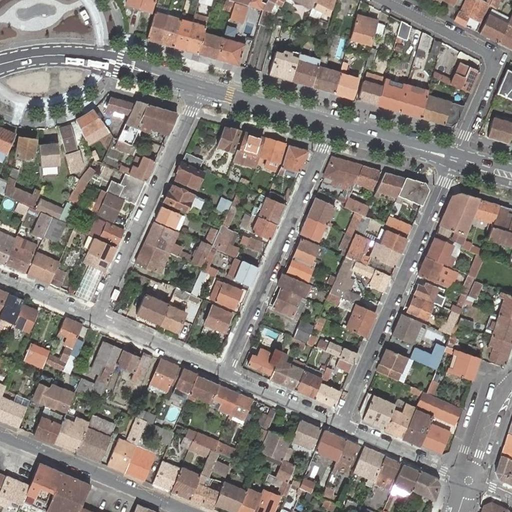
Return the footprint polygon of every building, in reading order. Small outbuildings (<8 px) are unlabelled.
[(151,12),(154,0),(127,0),(126,4),(151,12)] [(226,0),(224,9),(231,11),(234,2),(228,0),(226,0)] [(267,0),(266,4),(263,10),(270,12),(275,2),(275,0),(267,0)] [(313,0),(289,0),(310,11),(313,0)] [(313,0),(318,2),(316,8),(321,11),(330,16),(332,9),(334,0),(313,0)] [(337,0),(334,12),(346,15),(350,0),(337,0)] [(466,0),(461,12),(459,11),(454,20),(464,25),(469,16),(481,22),(489,6),(489,5),(486,3),(481,1),(480,4),(472,0),(466,0)] [(491,0),(489,5),(489,6),(495,9),(499,0),(491,0)] [(252,7),(263,10),(266,4),(260,1),(259,4),(254,2),(252,7)] [(246,12),(246,8),(234,4),(230,19),(240,22),(243,11),(246,12)] [(157,5),(155,12),(159,14),(164,15),(167,16),(168,14),(169,11),(170,9),(157,5)] [(258,24),(266,26),(270,12),(263,10),(258,24)] [(490,15),(507,24),(510,19),(492,10),(490,15)] [(147,39),(159,43),(167,16),(164,15),(159,14),(155,12),(147,39)] [(377,21),(356,15),(354,22),(349,38),(371,44),(375,28),(377,21)] [(497,42),(507,24),(490,15),(488,15),(479,33),(497,42)] [(159,43),(172,47),(180,20),(175,18),(170,17),(167,16),(159,43)] [(401,22),(392,17),(387,32),(397,35),(401,22)] [(172,47),(185,50),(192,24),(189,23),(184,21),(180,20),(172,47)] [(377,22),(373,36),(381,38),(385,24),(377,22)] [(397,35),(395,42),(401,43),(402,38),(407,40),(411,26),(401,22),(397,35)] [(185,50),(197,54),(203,33),(205,27),(200,26),(195,25),(192,24),(185,50)] [(511,27),(507,24),(497,42),(511,49),(511,27)] [(216,59),(238,65),(244,45),(231,41),(233,33),(225,31),(222,39),(216,59)] [(422,32),(415,55),(422,57),(424,50),(427,51),(431,37),(422,32)] [(197,54),(216,59),(222,39),(209,35),(205,34),(203,33),(197,54)] [(438,57),(442,42),(434,40),(430,54),(438,57)] [(370,48),(368,55),(365,65),(370,67),(375,49),(370,48)] [(269,74),(290,80),(297,58),(290,56),(291,53),(283,51),(282,54),(275,52),(269,74)] [(290,80),(312,87),(318,65),(320,59),(310,56),(307,56),(298,53),(297,58),(290,80)] [(312,87),(334,93),(339,74),(340,72),(343,62),(339,61),(336,71),(321,67),(323,60),(320,59),(318,65),(312,87)] [(334,93),(353,98),(358,79),(344,75),(347,63),(343,62),(340,72),(339,74),(334,93)] [(450,84),(469,93),(479,71),(469,67),(460,63),(459,65),(453,78),(434,70),(432,75),(450,84)] [(511,71),(506,69),(496,93),(511,100),(511,71)] [(377,105),(399,112),(406,85),(402,84),(401,90),(387,86),(389,80),(384,79),(382,87),(377,105)] [(394,82),(389,80),(387,86),(401,90),(402,84),(397,82),(394,82)] [(358,100),(377,105),(382,87),(363,81),(358,100)] [(399,112),(420,118),(426,100),(427,96),(428,91),(424,90),(422,96),(409,92),(411,86),(406,85),(399,112)] [(416,88),(411,86),(409,92),(422,96),(424,90),(419,88),(416,88)] [(427,96),(426,100),(446,105),(447,101),(427,96)] [(121,116),(115,130),(121,132),(122,129),(129,115),(133,105),(111,98),(106,108),(125,114),(124,116),(121,116)] [(456,122),(464,106),(450,102),(447,101),(446,105),(426,100),(420,118),(444,125),(451,126),(456,122)] [(148,104),(135,101),(133,105),(129,115),(122,129),(121,132),(118,139),(131,145),(136,134),(130,131),(132,129),(136,131),(140,132),(141,129),(148,132),(156,136),(158,130),(160,131),(167,134),(177,113),(148,104)] [(125,114),(106,108),(105,111),(121,116),(124,116),(125,114)] [(78,119),(75,120),(83,135),(90,132),(103,124),(93,109),(86,114),(78,119)] [(511,117),(494,113),(493,118),(511,123),(511,117)] [(511,133),(511,123),(493,118),(487,137),(508,143),(511,133)] [(90,132),(83,135),(84,138),(86,142),(108,130),(103,124),(90,132)] [(69,126),(59,129),(64,147),(65,147),(67,154),(69,165),(77,162),(74,152),(76,151),(69,126)] [(14,134),(0,127),(0,150),(6,153),(14,134)] [(240,131),(230,128),(230,129),(224,128),(217,147),(232,152),(240,131)] [(115,130),(112,136),(114,138),(118,139),(121,132),(115,130)] [(263,137),(245,132),(239,150),(248,153),(245,163),(254,166),(257,156),(263,137)] [(35,139),(19,136),(16,156),(32,159),(35,139)] [(285,144),(265,138),(260,156),(260,157),(258,161),(257,163),(257,164),(259,165),(261,162),(263,157),(269,159),(266,168),(275,171),(278,162),(279,162),(285,144)] [(131,145),(118,139),(115,147),(133,155),(136,147),(131,145)] [(57,143),(38,144),(41,166),(45,165),(46,171),(55,170),(55,164),(59,164),(57,143)] [(109,147),(106,143),(99,147),(102,152),(109,147)] [(308,150),(288,145),(281,166),(278,174),(282,175),(283,172),(284,167),(299,171),(308,150)] [(248,153),(239,150),(237,160),(245,163),(248,153)] [(203,160),(186,153),(182,160),(199,168),(203,160)] [(145,182),(155,161),(143,156),(142,159),(136,156),(132,166),(131,170),(124,167),(122,172),(124,173),(128,175),(135,177),(145,182)] [(332,157),(324,175),(334,178),(332,184),(351,190),(354,184),(362,166),(332,157)] [(203,173),(181,163),(176,172),(178,173),(175,179),(196,189),(203,173)] [(362,166),(354,184),(351,190),(349,194),(355,197),(360,186),(357,185),(358,183),(372,190),(380,171),(362,166)] [(9,178),(8,177),(4,195),(19,201),(29,206),(32,207),(35,201),(40,191),(34,189),(32,195),(14,187),(16,180),(18,169),(11,167),(9,178)] [(89,167),(78,180),(84,182),(94,170),(89,167)] [(297,176),(299,171),(284,167),(283,172),(297,176)] [(405,178),(384,172),(373,196),(378,197),(379,192),(396,197),(397,194),(405,178)] [(124,173),(119,184),(123,186),(128,175),(124,173)] [(111,181),(106,192),(108,193),(123,199),(135,204),(145,182),(135,177),(128,175),(123,186),(119,184),(111,181)] [(334,178),(324,175),(322,181),(332,184),(334,178)] [(424,183),(405,178),(397,194),(396,197),(395,201),(400,203),(402,197),(421,204),(427,190),(424,183)] [(78,180),(74,189),(67,201),(72,204),(84,182),(78,180)] [(168,192),(163,201),(186,211),(189,204),(199,208),(203,199),(193,195),(172,186),(169,192),(168,192)] [(113,221),(123,199),(108,193),(106,192),(103,191),(101,190),(91,212),(93,213),(97,216),(98,214),(113,221)] [(283,197),(269,192),(267,197),(281,203),(283,197)] [(241,195),(236,193),(232,202),(231,205),(236,207),(241,195)] [(459,193),(452,195),(436,233),(462,244),(473,216),(479,199),(459,193)] [(266,196),(260,194),(258,199),(261,200),(260,203),(258,207),(258,208),(255,207),(252,214),(258,216),(276,224),(281,214),(278,212),(281,206),(282,203),(281,203),(267,197),(266,196)] [(229,208),(231,205),(232,202),(221,197),(218,202),(229,208)] [(335,206),(315,197),(306,216),(325,224),(326,225),(332,227),(333,224),(328,222),(335,206)] [(348,197),(345,203),(343,206),(351,210),(362,215),(364,216),(368,207),(348,197)] [(64,208),(41,198),(36,209),(59,219),(64,208)] [(499,205),(479,199),(473,216),(493,222),(499,205)] [(30,207),(19,201),(15,209),(26,215),(27,212),(30,207)] [(226,214),(229,208),(218,202),(215,209),(226,214)] [(228,227),(237,207),(236,207),(231,205),(229,208),(226,214),(222,224),(226,226),(228,227)] [(511,208),(499,205),(493,222),(492,225),(487,237),(511,245),(511,208)] [(36,209),(30,207),(27,212),(39,217),(32,233),(43,238),(44,235),(52,217),(36,209)] [(174,228),(179,230),(185,217),(180,214),(161,207),(155,220),(174,228)] [(362,215),(351,210),(350,213),(354,215),(347,230),(344,228),(343,232),(346,233),(353,236),(354,233),(362,215)] [(258,216),(252,214),(246,229),(251,231),(251,232),(269,240),(276,224),(258,216)] [(362,215),(354,233),(362,236),(367,225),(370,226),(373,219),(364,216),(362,215)] [(99,240),(100,237),(116,245),(123,230),(102,221),(93,216),(88,228),(76,222),(75,226),(82,229),(81,232),(95,238),(99,240)] [(306,216),(299,234),(317,241),(325,224),(306,216)] [(59,219),(52,217),(44,235),(58,241),(66,222),(59,219)] [(412,226),(388,217),(384,224),(408,234),(412,226)] [(145,243),(169,253),(170,254),(174,244),(171,242),(176,231),(154,222),(145,243)] [(225,228),(226,226),(222,224),(220,229),(213,244),(211,247),(216,249),(217,248),(233,256),(236,250),(230,247),(237,233),(225,228)] [(82,229),(75,226),(66,246),(70,247),(75,233),(80,236),(81,232),(82,229)] [(217,230),(211,227),(206,241),(211,243),(217,230)] [(400,253),(406,238),(386,229),(380,244),(400,253)] [(0,262),(4,264),(15,239),(0,232),(0,262)] [(341,254),(344,256),(353,236),(346,233),(339,248),(343,250),(341,254)] [(4,264),(25,273),(37,243),(33,241),(34,239),(26,236),(24,240),(16,236),(15,239),(4,264)] [(258,251),(262,241),(251,237),(247,246),(258,251)] [(453,244),(434,237),(426,256),(442,263),(445,264),(451,267),(455,257),(449,255),(453,244)] [(109,261),(115,247),(99,240),(95,238),(89,252),(86,256),(106,267),(109,261)] [(301,239),(293,258),(313,267),(317,269),(319,264),(312,261),(318,246),(301,239)] [(394,267),(400,253),(380,244),(375,242),(370,239),(363,254),(369,256),(394,267)] [(191,263),(201,267),(211,245),(202,241),(191,263)] [(145,243),(135,263),(160,274),(169,253),(145,243)] [(449,255),(455,257),(459,247),(453,244),(449,255)] [(470,247),(469,251),(477,254),(480,256),(483,249),(475,246),(474,249),(470,247)] [(202,267),(200,270),(201,271),(207,273),(214,276),(217,270),(209,266),(216,249),(211,247),(202,267)] [(182,252),(180,258),(188,261),(190,255),(182,252)] [(27,274),(49,284),(59,262),(36,253),(27,274)] [(468,275),(475,278),(479,268),(484,257),(480,256),(477,254),(468,275)] [(106,267),(86,256),(84,262),(104,271),(106,267)] [(329,292),(345,299),(353,282),(350,279),(345,277),(353,260),(344,256),(335,277),(332,285),(329,292)] [(426,256),(418,275),(433,282),(451,289),(452,286),(449,285),(455,272),(441,265),(442,263),(426,256)] [(250,285),(257,268),(235,258),(227,276),(250,285)] [(313,267),(293,258),(287,272),(311,283),(312,280),(308,279),(309,276),(313,267)] [(390,276),(356,261),(352,270),(353,270),(376,280),(373,288),(383,292),(384,290),(386,285),(390,276)] [(66,273),(58,269),(54,278),(62,281),(66,273)] [(204,281),(207,273),(201,271),(198,278),(204,281)] [(304,297),(309,284),(282,273),(277,285),(304,297)] [(327,283),(332,285),(335,277),(331,275),(327,283)] [(461,294),(467,296),(474,280),(475,278),(468,275),(460,293),(461,294)] [(209,298),(233,309),(241,290),(218,280),(209,298)] [(479,289),(481,282),(480,282),(474,280),(472,287),(478,288),(479,289)] [(191,294),(197,296),(202,286),(196,283),(191,294)] [(419,285),(414,295),(432,303),(436,294),(440,296),(441,296),(444,289),(438,287),(438,288),(426,283),(424,287),(419,285)] [(174,291),(172,295),(186,301),(189,293),(176,287),(174,291)] [(478,288),(472,287),(465,303),(471,304),(478,288)] [(281,288),(272,308),(297,318),(306,299),(281,288)] [(8,293),(0,289),(0,312),(3,306),(10,309),(16,296),(8,293)] [(364,336),(374,312),(356,304),(345,299),(329,292),(329,293),(325,301),(353,312),(346,328),(364,336)] [(511,318),(511,295),(501,292),(499,296),(504,297),(498,314),(511,318)] [(136,313),(159,324),(167,305),(168,305),(144,294),(136,313)] [(436,294),(432,303),(437,304),(440,296),(436,294)] [(459,314),(464,303),(467,296),(461,294),(456,306),(453,305),(450,310),(452,311),(459,314)] [(414,297),(407,311),(426,319),(429,313),(433,315),(437,315),(437,314),(438,314),(439,311),(439,309),(438,308),(436,306),(414,297)] [(315,311),(319,313),(323,305),(319,303),(315,311)] [(456,324),(461,326),(464,317),(469,319),(475,307),(465,303),(456,324)] [(38,311),(22,304),(12,328),(15,329),(16,326),(22,329),(26,318),(33,322),(38,311)] [(167,305),(159,324),(177,332),(185,313),(167,305)] [(204,324),(223,333),(232,313),(212,305),(211,308),(206,318),(203,317),(201,323),(204,324)] [(455,324),(459,314),(452,311),(447,323),(443,321),(439,330),(450,335),(455,324)] [(495,313),(491,312),(484,334),(488,335),(491,336),(493,330),(490,328),(492,320),(496,322),(498,314),(495,313)] [(401,314),(392,335),(411,344),(420,322),(401,314)] [(511,343),(511,340),(511,318),(498,314),(496,322),(492,320),(490,328),(493,330),(491,336),(511,343)] [(320,331),(325,319),(319,316),(314,328),(320,331)] [(29,332),(33,322),(26,318),(22,329),(29,332)] [(82,325),(65,318),(58,332),(68,336),(65,345),(66,346),(61,360),(50,355),(46,363),(63,370),(82,325)] [(310,334),(314,326),(300,320),(293,337),(295,338),(300,341),(306,343),(310,334)] [(306,343),(312,346),(315,337),(310,334),(306,343)] [(295,338),(293,337),(288,336),(286,341),(292,344),(295,338)] [(505,364),(511,343),(491,336),(488,346),(487,350),(491,351),(488,358),(505,364)] [(446,345),(454,349),(457,341),(455,340),(451,338),(449,337),(446,345)] [(298,347),(300,341),(295,338),(292,344),(298,347)] [(353,363),(356,354),(320,339),(316,348),(325,351),(353,363)] [(115,364),(121,350),(103,342),(91,370),(97,373),(102,375),(99,381),(107,384),(115,364)] [(49,352),(30,344),(24,358),(30,360),(29,362),(37,366),(38,364),(43,366),(49,352)] [(443,351),(445,348),(435,344),(430,355),(415,349),(411,359),(436,369),(443,351)] [(472,381),(479,358),(480,358),(454,349),(446,345),(445,348),(443,351),(453,354),(457,355),(453,369),(449,367),(446,367),(445,371),(447,372),(472,381)] [(271,375),(281,352),(281,351),(274,348),(272,353),(260,348),(258,353),(256,356),(255,356),(256,353),(253,352),(252,355),(248,365),(271,375)] [(376,371),(397,380),(407,357),(386,348),(376,371)] [(140,358),(121,350),(115,364),(133,372),(131,379),(140,384),(152,356),(143,352),(140,358)] [(269,379),(282,385),(291,365),(290,365),(284,362),(287,355),(281,352),(271,375),(269,379)] [(411,359),(407,357),(397,380),(403,382),(404,383),(414,360),(411,359)] [(349,371),(352,363),(340,358),(336,366),(349,371)] [(177,366),(160,359),(150,383),(167,390),(168,389),(170,384),(177,366)] [(282,385),(294,390),(303,370),(293,366),(295,361),(292,360),(290,365),(291,365),(282,385)] [(293,366),(303,370),(305,365),(295,361),(293,366)] [(324,373),(305,365),(303,370),(321,378),(324,373)] [(182,369),(177,366),(170,384),(189,392),(197,375),(182,369)] [(331,369),(326,367),(324,373),(321,378),(321,379),(327,381),(331,369)] [(294,390),(313,398),(319,383),(321,379),(321,378),(303,370),(294,390)] [(426,393),(433,395),(442,374),(435,371),(426,393)] [(42,372),(41,373),(38,379),(37,382),(39,383),(33,397),(55,407),(66,412),(74,393),(63,388),(52,383),(54,378),(42,372)] [(102,375),(97,373),(93,383),(91,387),(103,392),(107,384),(99,381),(102,375)] [(218,384),(197,375),(189,392),(189,393),(210,403),(211,399),(218,384)] [(80,378),(76,390),(98,400),(100,401),(103,392),(91,387),(93,383),(80,378)] [(319,383),(337,391),(339,386),(327,381),(321,379),(319,383)] [(167,390),(150,383),(148,386),(166,393),(167,390)] [(333,407),(340,392),(337,391),(319,383),(313,398),(333,407)] [(189,392),(170,384),(168,389),(187,397),(189,393),(189,392)] [(239,393),(218,384),(211,399),(220,403),(218,409),(230,414),(239,393)] [(421,396),(423,391),(421,390),(413,387),(411,392),(421,396)] [(433,415),(440,418),(447,402),(433,395),(426,393),(423,391),(421,396),(416,407),(433,415)] [(362,419),(384,429),(394,406),(395,404),(396,401),(393,399),(392,402),(373,394),(367,392),(359,412),(361,419),(362,419)] [(253,399),(239,393),(230,414),(228,418),(231,419),(232,415),(244,420),(253,399)] [(13,402),(26,408),(29,400),(16,395),(13,402)] [(0,398),(0,419),(18,427),(26,408),(13,402),(1,397),(0,398)] [(211,399),(210,403),(209,405),(218,409),(220,403),(211,399)] [(454,424),(462,408),(447,402),(440,418),(454,424)] [(384,429),(402,437),(414,410),(416,407),(406,403),(403,410),(394,406),(384,429)] [(165,419),(174,423),(180,410),(171,406),(165,419)] [(33,434),(53,442),(61,425),(64,418),(64,416),(44,407),(41,416),(33,434)] [(420,445),(429,424),(430,421),(431,418),(433,415),(416,407),(414,410),(402,437),(410,440),(420,445)] [(299,419),(277,410),(267,431),(268,431),(290,441),(290,440),(299,419)] [(150,423),(152,424),(156,416),(146,411),(142,419),(146,421),(147,421),(150,423)] [(53,442),(76,452),(89,422),(84,420),(81,419),(76,417),(74,422),(64,418),(61,425),(53,442)] [(142,419),(137,417),(131,431),(141,435),(144,427),(146,421),(142,419)] [(172,430),(174,425),(157,417),(154,423),(172,430)] [(320,428),(299,419),(290,440),(311,449),(320,428)] [(109,430),(89,422),(76,452),(100,462),(101,457),(111,435),(113,429),(110,428),(109,430)] [(172,432),(152,424),(150,423),(148,429),(163,435),(161,440),(169,443),(174,432),(172,432)] [(420,445),(441,454),(450,433),(429,424),(420,445)] [(345,439),(324,430),(315,451),(337,460),(345,439)] [(141,435),(131,431),(127,441),(136,445),(140,437),(141,435)] [(193,441),(196,434),(189,431),(186,438),(192,440),(193,441)] [(287,446),(290,441),(268,431),(259,450),(260,451),(281,460),(282,461),(287,446)] [(218,442),(197,433),(196,434),(193,441),(210,449),(214,450),(217,442),(218,442)] [(511,435),(508,434),(500,455),(511,458),(511,435)] [(100,462),(107,464),(118,438),(111,435),(101,457),(100,462)] [(192,440),(186,438),(184,436),(180,445),(189,448),(192,440)] [(125,472),(144,480),(156,454),(139,448),(143,439),(140,437),(136,445),(125,472)] [(107,464),(125,472),(136,445),(127,441),(118,438),(107,464)] [(358,445),(345,439),(337,460),(332,471),(334,472),(337,468),(347,472),(358,445)] [(210,449),(193,441),(192,440),(189,448),(207,456),(208,454),(210,449)] [(236,450),(217,442),(214,450),(218,452),(232,458),(236,450)] [(282,461),(275,477),(286,482),(294,465),(286,461),(291,449),(287,446),(282,461)] [(384,456),(363,447),(354,471),(369,478),(366,484),(372,486),(374,482),(374,480),(376,477),(377,473),(384,456)] [(214,450),(210,449),(208,454),(216,457),(218,452),(214,450)] [(216,457),(208,454),(207,456),(200,475),(189,499),(201,504),(212,509),(214,504),(219,492),(206,486),(202,485),(203,481),(205,477),(207,478),(216,457)] [(511,484),(511,458),(500,455),(495,472),(498,478),(511,484)] [(400,463),(384,456),(377,473),(376,477),(391,483),(395,475),(400,463)] [(152,484),(171,492),(180,469),(162,461),(152,484)] [(32,480),(29,486),(26,493),(25,496),(23,502),(45,511),(55,490),(62,472),(39,462),(32,480)] [(419,471),(403,464),(394,485),(410,491),(411,489),(419,471)] [(171,492),(189,499),(200,475),(181,467),(180,469),(171,492)] [(435,478),(419,471),(411,489),(433,499),(438,485),(435,478)] [(90,484),(62,472),(55,490),(45,511),(46,511),(78,511),(80,507),(90,484)] [(268,474),(265,480),(280,486),(277,493),(286,497),(291,484),(286,482),(275,477),(268,474)] [(29,486),(5,476),(0,487),(0,502),(5,505),(9,496),(11,490),(25,496),(26,493),(29,486)] [(391,483),(376,477),(374,480),(374,482),(389,488),(391,483)] [(313,483),(303,479),(301,483),(299,488),(302,489),(304,490),(309,492),(313,483)] [(299,488),(301,483),(293,480),(291,484),(299,488)] [(246,488),(248,486),(242,484),(240,488),(223,482),(219,492),(214,504),(216,504),(215,505),(221,508),(221,507),(234,511),(235,511),(246,491),(246,488)] [(410,491),(394,485),(391,492),(394,494),(395,491),(408,496),(410,491)] [(297,500),(301,490),(292,486),(288,496),(297,500)] [(330,488),(326,487),(321,497),(334,502),(337,495),(329,491),(330,488)] [(252,511),(260,494),(246,488),(246,491),(235,511),(252,511)] [(262,489),(260,494),(252,511),(272,511),(275,505),(269,502),(272,493),(262,489)] [(11,490),(9,496),(23,502),(25,496),(11,490)] [(314,494),(309,492),(304,490),(301,497),(311,501),(314,494)] [(354,510),(357,503),(347,500),(344,506),(354,510)] [(331,511),(335,503),(329,501),(326,508),(331,511)] [(157,511),(137,503),(133,511),(157,511)] [(483,505),(481,511),(506,511),(508,510),(490,503),(483,505)]
